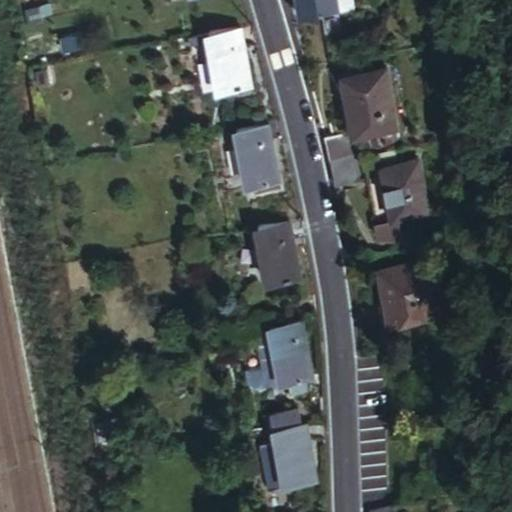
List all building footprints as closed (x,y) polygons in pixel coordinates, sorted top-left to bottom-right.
[(337,10),(334,0),(296,0),(299,16),(337,10)] [(247,82),(239,24),(210,28),(218,85),(247,82)] [(332,157),(362,152),(359,129),(398,122),(388,62),(345,70),(349,92),(353,92),(359,127),(328,132),(332,157)] [(276,177),(268,119),(237,124),(246,182),(276,177)] [(329,157),(335,183),(367,177),(362,152),(332,157),(329,157)] [(384,164),(393,217),(428,211),(419,158),(384,164)] [(302,275),(294,218),(263,223),(270,279),(302,275)] [(381,267),(389,323),(435,315),(432,295),(454,292),(450,270),(428,273),(426,259),(381,267)] [(305,335),(303,316),(272,321),(279,363),(281,379),(288,378),(304,375),(311,374),(308,350),(305,335)] [(281,379),(279,363),(265,365),(267,381),(281,379)] [(313,382),(311,374),(304,375),(288,378),(290,391),(306,388),(305,383),(313,382)] [(276,421),(302,416),(300,402),(273,406),(276,421)] [(316,473),(307,416),(302,416),(276,421),(285,478),(316,473)] [(367,505),(367,511),(396,511),(395,501),(367,505)]
